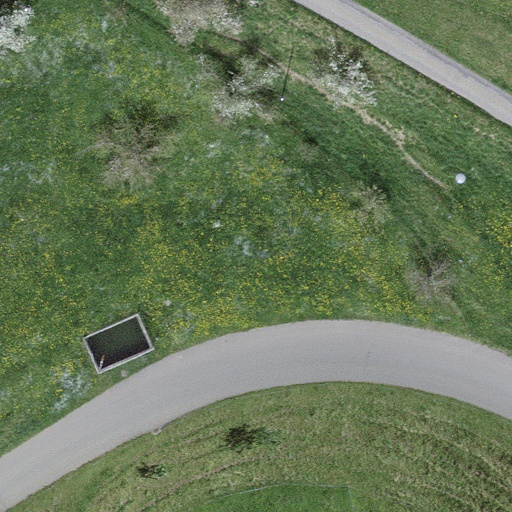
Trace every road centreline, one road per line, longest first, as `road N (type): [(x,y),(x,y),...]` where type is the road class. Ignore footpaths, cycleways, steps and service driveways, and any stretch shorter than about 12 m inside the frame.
road 1 (unclassified): [(511,391),(423,364),(364,357),(257,367),(146,409),(0,491)]
road 2 (unclassified): [(511,112),(326,0)]
